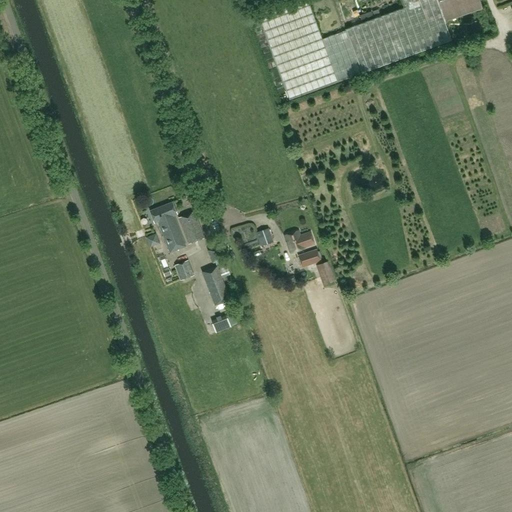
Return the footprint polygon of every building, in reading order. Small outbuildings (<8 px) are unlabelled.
[(401,0),(404,8),(346,30),(322,40),(306,0),(299,0),(258,15),(290,99),(361,73),(452,40),(445,22),(482,9),(479,0),(401,0)] [(370,95),(361,98),(366,110),(375,107),(370,95)] [(172,203),(149,211),(154,224),(157,223),(169,253),(186,247),(173,216),(177,215),(172,203)] [(194,212),(178,218),(189,245),(205,238),(196,216),(200,214),(200,213),(197,212),(195,213),(194,212)] [(268,229),(257,233),(261,247),(273,243),(268,229)] [(298,231),(284,235),(290,254),(304,249),(304,248),(314,245),(310,233),(300,236),(298,231)] [(146,246),(154,245),(154,235),(145,236),(146,246)] [(230,300),(222,278),(230,275),(224,258),(222,259),(217,247),(208,251),(212,262),(214,262),(216,267),(202,272),(215,306),(230,300)] [(302,268),(320,262),(316,250),(298,256),(302,268)] [(188,261),(175,266),(181,281),(194,276),(188,261)] [(336,281),(328,261),(316,265),(323,286),(336,281)] [(169,269),(163,272),(165,278),(172,276),(169,269)] [(293,275),(282,279),(283,284),(295,280),(293,275)]
